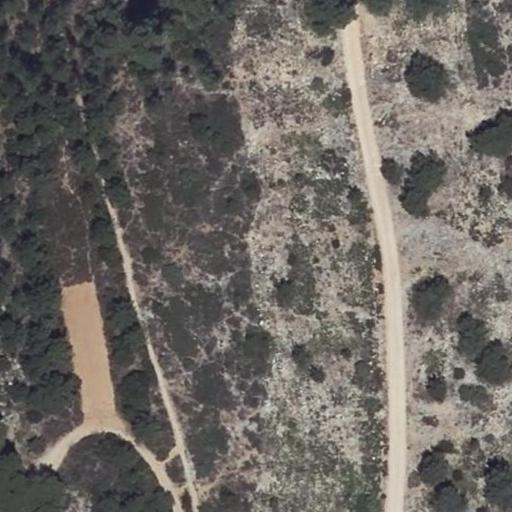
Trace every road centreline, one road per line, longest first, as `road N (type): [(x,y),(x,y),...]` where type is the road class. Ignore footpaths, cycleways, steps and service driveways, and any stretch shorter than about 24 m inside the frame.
road 1 (track): [(394,511),(398,347),(364,147),(354,0)]
road 2 (track): [(27,511),(48,456),(81,429),(114,426),(156,465),(176,511)]
